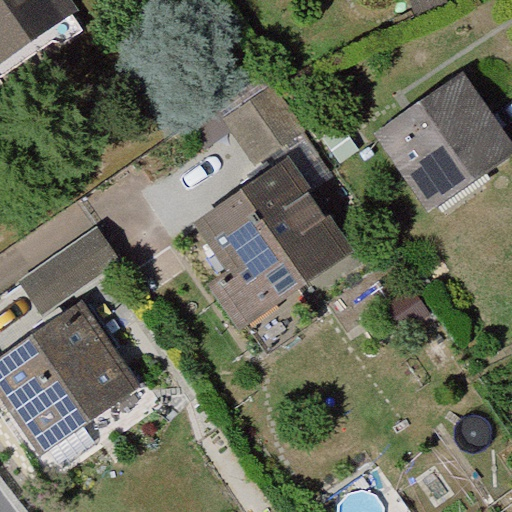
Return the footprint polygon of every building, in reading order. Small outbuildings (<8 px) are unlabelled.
[(0,0),(0,71),(61,28),(40,0),(0,0)] [(415,226),(505,162),(448,84),(359,148),(415,226)] [(252,109),(213,136),(239,174),(278,148),(252,109)] [(336,267),(267,168),(159,243),(228,341),(336,267)] [(82,246),(9,295),(29,325),(103,275),(82,246)] [(128,399),(75,317),(0,361),(0,437),(15,464),(128,399)]
